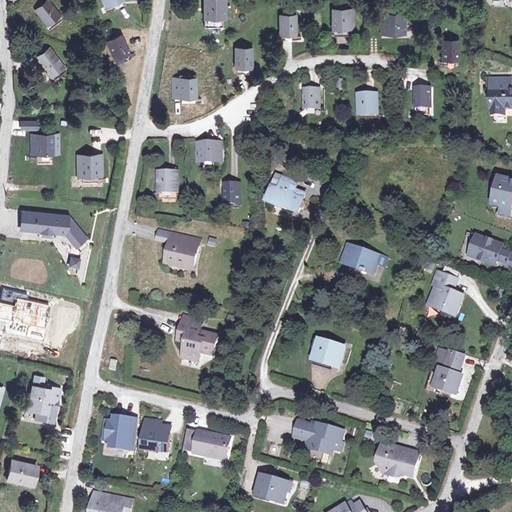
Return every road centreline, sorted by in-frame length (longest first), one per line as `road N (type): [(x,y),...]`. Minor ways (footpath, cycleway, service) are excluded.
road 1 (residential): [(138,128),(209,125),(311,62),(380,56)]
road 2 (residential): [(138,128),(92,380)]
road 3 (residential): [(272,387),(471,448)]
road 4 (residential): [(92,380),(229,415),(248,412),(272,387)]
road 5 (residential): [(272,387),(260,370),(310,247)]
road 6 (residential): [(511,320),(471,448)]
road 7 (residential): [(92,380),(65,511)]
road 8 (residential): [(158,0),(138,128)]
road 9 (residential): [(6,63),(0,191)]
